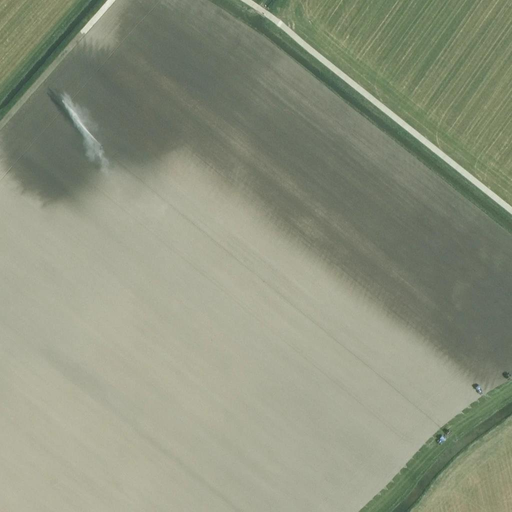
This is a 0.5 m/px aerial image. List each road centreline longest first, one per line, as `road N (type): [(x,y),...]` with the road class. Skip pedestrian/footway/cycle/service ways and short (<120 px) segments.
road 1 (track): [(511,211),(245,0)]
road 2 (track): [(0,125),(111,0)]
